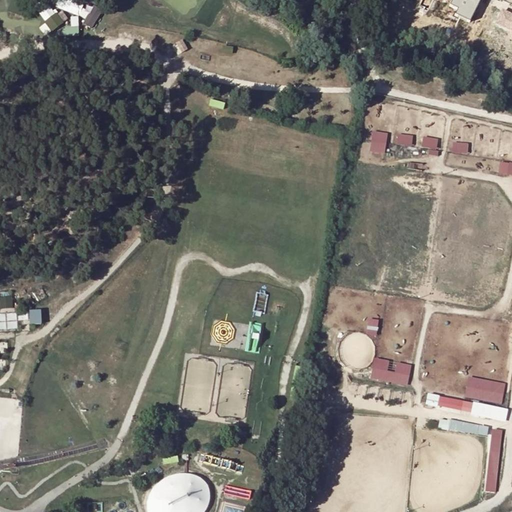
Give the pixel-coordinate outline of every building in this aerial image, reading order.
[(44,0),(43,0),(34,7),(53,32),(63,24),(44,0)] [(459,15),(474,21),(483,0),(453,0),(451,5),(461,9),(459,15)] [(95,5),(83,24),(91,29),(104,11),(95,5)] [(511,11),(504,8),(497,25),(511,31),(511,34),(511,35),(511,11)] [(182,40),(176,43),(182,53),(187,50),(182,40)] [(387,152),(389,132),(374,130),(372,151),(387,152)] [(399,134),(399,143),(413,143),(413,134),(399,134)] [(438,148),(439,138),(425,137),(423,146),(438,148)] [(12,296),(0,297),(0,308),(13,308),(12,296)] [(66,350),(64,351),(60,353),(59,356),(58,360),(60,364),(63,366),(66,367),(69,367),(72,366),(75,363),(76,360),(76,357),(74,354),(71,351),(68,350),(66,350)] [(412,366),(374,359),(370,379),(408,386),(412,366)] [(458,375),(422,368),(418,388),(454,395),(458,375)] [(116,374),(113,374),(109,374),(106,377),(105,381),(105,384),(108,388),(111,390),(115,390),(116,390),(120,387),(120,386),(121,384),(122,380),(120,376),(116,374)] [(505,384),(469,377),(465,397),(501,404),(505,384)] [(504,409),(427,395),(426,402),(503,417),(504,409)] [(488,429),(440,419),(439,426),(487,436),(488,429)] [(495,493),(499,456),(501,431),(494,430),(491,454),(487,492),(489,492),(495,493)] [(181,473),(172,475),(165,478),(157,483),(152,489),(148,496),(147,502),(147,509),(147,511),(204,511),(207,507),(209,502),(209,495),(209,489),(206,484),(203,480),(198,476),(194,474),(188,473),(181,473)]
